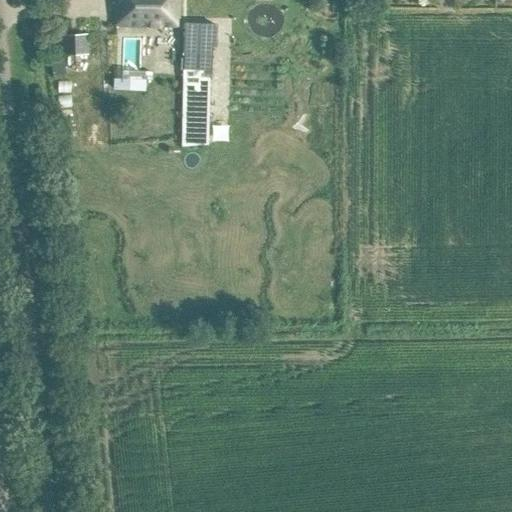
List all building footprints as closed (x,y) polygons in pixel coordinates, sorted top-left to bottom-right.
[(178,26),(178,0),(116,0),(116,24),(178,26)] [(87,34),(61,35),(62,54),(87,54),(87,34)] [(184,47),(181,145),(207,144),(209,48),(184,47)] [(64,54),(51,55),(52,73),(65,72),(64,54)] [(113,78),(113,90),(145,91),(145,80),(113,78)]
